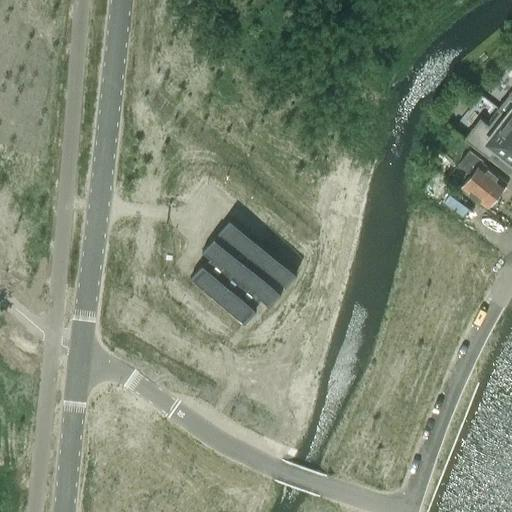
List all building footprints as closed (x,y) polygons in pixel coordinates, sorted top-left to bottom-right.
[(502,164),(511,171),(511,170),(492,154),(492,153),(500,143),(511,153),(511,114),(510,113),(510,112),(501,105),(489,119),(483,114),(466,134),(502,164)] [(421,160),(433,169),(447,178),(457,165),(432,145),(421,160)] [(507,178),(479,155),(469,147),(458,161),(471,173),(464,182),(488,202),(507,178)] [(202,261),(190,275),(244,320),(256,306),(251,302),(258,294),(269,304),(296,271),(230,215),(202,248),(213,257),(207,265),(202,261)] [(103,462),(124,463),(126,413),(105,412),(103,462)] [(97,508),(194,511),(195,479),(98,476),(97,508)]
